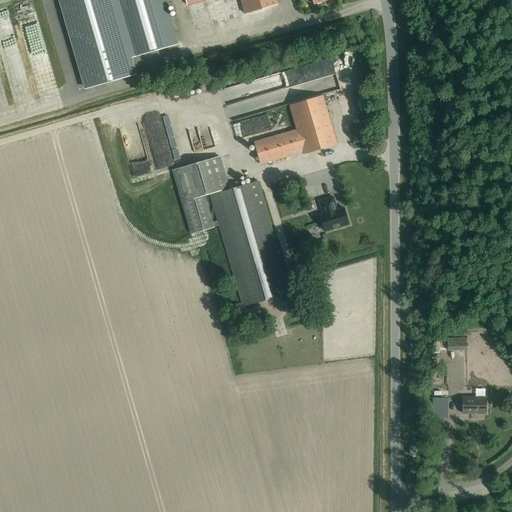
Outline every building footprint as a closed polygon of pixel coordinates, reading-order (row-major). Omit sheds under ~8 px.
[(134,74),(129,58),(112,0),(60,0),(86,88),(134,74)] [(112,0),(129,58),(177,44),(164,0),(112,0)] [(240,0),(245,14),(278,4),(276,0),(185,0),(187,5),(203,0),(240,0)] [(45,56),(56,54),(52,31),(41,33),(45,56)] [(358,49),(340,51),(342,64),(359,62),(358,49)] [(25,78),(25,65),(14,65),(14,78),(25,78)] [(44,95),(47,103),(54,101),(51,93),(44,95)] [(289,132),(254,142),(260,164),(303,152),(303,154),(336,144),(322,96),(282,108),(289,132)] [(132,129),(134,157),(143,156),(142,129),(132,129)] [(229,190),(220,156),(173,170),(192,233),(219,225),(210,196),(229,190)] [(210,196),(219,225),(242,307),(290,293),(258,182),(229,190),(210,196)] [(335,206),(333,197),(319,201),(323,214),(319,215),(324,231),(348,224),(343,208),(336,210),(334,207),(335,206)] [(448,338),(448,350),(466,350),(466,338),(448,338)] [(486,413),(486,397),(462,397),(462,413),(486,413)]
